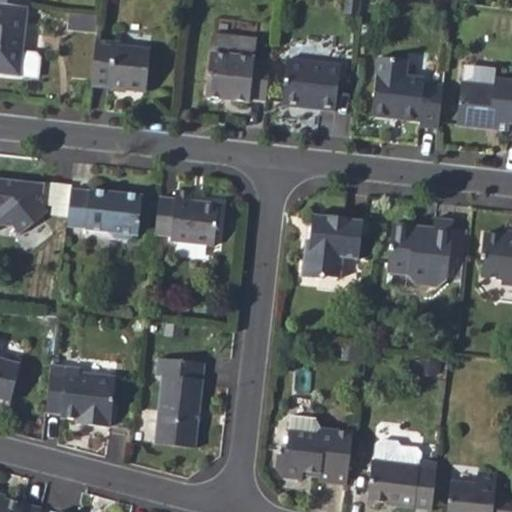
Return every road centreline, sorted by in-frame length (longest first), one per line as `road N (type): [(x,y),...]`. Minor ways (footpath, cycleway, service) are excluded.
road 1 (residential): [(275,162),(234,509)]
road 2 (residential): [(275,162),(0,129)]
road 3 (residential): [(234,509),(0,449)]
road 4 (residential): [(511,188),(275,162)]
